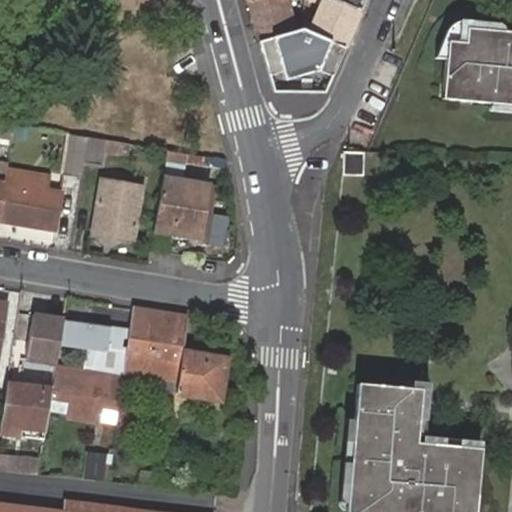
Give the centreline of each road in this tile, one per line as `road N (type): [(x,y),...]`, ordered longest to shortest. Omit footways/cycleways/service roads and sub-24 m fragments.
road 1 (residential): [(0,262),(281,304)]
road 2 (residential): [(254,143),(331,119),(387,0)]
road 3 (tertiary): [(281,304),(271,511)]
road 4 (tertiary): [(254,143),(281,304)]
road 5 (tertiary): [(219,0),(254,143)]
